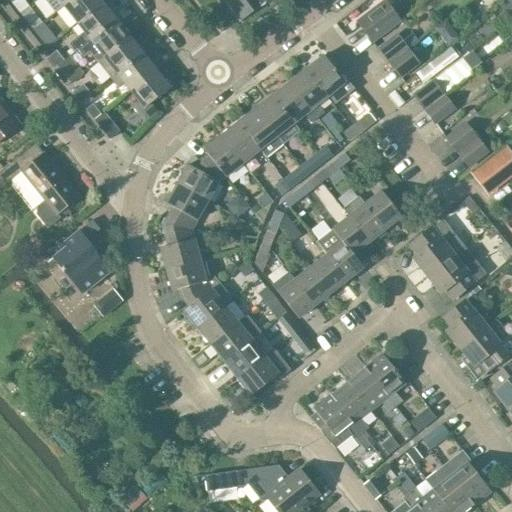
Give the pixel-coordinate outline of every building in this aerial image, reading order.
[(45,0),(55,13),(71,0),(45,0)] [(101,0),(71,0),(55,13),(56,13),(64,7),(78,24),(104,3),(101,0)] [(216,0),(220,4),(224,1),(240,22),(267,2),(268,4),(274,0),(216,0)] [(13,3),(6,8),(14,18),(20,13),(13,3)] [(85,33),(70,44),(76,52),(78,50),(90,40),(117,19),(104,3),(78,24),(84,32),(85,33)] [(360,28),(372,44),(393,28),(376,7),(356,23),(360,28)] [(90,40),(78,50),(84,58),(90,53),(98,63),(130,37),(117,19),(90,40)] [(26,20),(19,25),(27,35),(34,30),(26,20)] [(389,65),(409,50),(397,33),(376,49),(389,65)] [(39,37),(32,42),(40,52),(47,47),(39,37)] [(130,37),(98,63),(110,79),(143,53),(130,37)] [(57,50),(46,59),(54,69),(65,61),(57,50)] [(409,50),(389,65),(401,80),(421,65),(409,50)] [(143,53),(110,79),(118,88),(124,83),(131,92),(157,71),(143,53)] [(346,84),(324,55),(306,69),(329,98),(328,98),(335,106),(348,96),(342,88),(346,84)] [(442,72),(434,61),(417,74),(425,85),(442,72)] [(318,106),(328,98),(329,98),(306,69),(289,83),(318,119),(324,114),(318,106)] [(59,75),(67,86),(74,81),(65,70),(59,75)] [(157,71),(131,92),(139,103),(133,108),(138,114),(144,109),(171,88),(157,71)] [(424,110),(444,94),(433,79),(412,95),(424,110)] [(312,124),(318,119),(289,83),(272,96),(295,125),(306,116),(312,124)] [(83,84),(72,92),(80,103),(91,94),(83,84)] [(456,110),(444,94),(424,110),(435,126),(456,110)] [(300,132),(294,125),(295,125),(272,96),(255,109),(278,138),(283,145),(300,132)] [(0,141),(21,125),(0,99),(0,141)] [(94,121),(105,112),(104,112),(101,114),(93,104),(86,110),(94,121)] [(255,109),(238,123),(260,151),(266,159),(283,145),(278,138),(255,109)] [(511,110),(501,119),(509,129),(511,126),(511,110)] [(120,131),(105,112),(94,121),(109,139),(120,131)] [(360,119),(351,126),(358,135),(376,122),(369,112),(360,119)] [(445,138),(455,152),(476,136),(465,122),(445,138)] [(260,151),(238,123),(221,136),(243,165),(260,151)] [(350,142),(358,135),(351,126),(343,133),(350,142)] [(243,165),(221,136),(204,149),(227,178),(243,165)] [(476,136),(455,152),(468,170),(490,153),(476,136)] [(326,147),(317,153),(324,162),(333,155),(326,147)] [(488,197),(511,178),(511,153),(507,147),(470,174),(488,197)] [(189,165),(178,184),(209,202),(220,183),(227,178),(204,149),(204,150),(210,157),(202,163),(197,170),(189,165)] [(21,155),(0,171),(0,179),(5,185),(8,182),(21,172),(45,202),(39,207),(38,214),(48,228),(60,218),(58,215),(79,198),(64,178),(56,169),(51,163),(44,153),(42,154),(29,165),(21,155)] [(324,162),(317,153),(309,160),(316,169),(324,162)] [(343,154),(331,164),(337,171),(349,161),(343,154)] [(337,171),(331,164),(323,170),(328,178),(337,171)] [(45,202),(21,172),(8,182),(31,212),(39,207),(45,202)] [(283,180),(290,189),(299,182),(292,173),(283,180)] [(282,196),(290,189),(283,180),(275,186),(282,196)] [(300,188),(306,195),(315,188),(309,181),(300,188)] [(176,209),(166,226),(193,230),(198,222),(209,202),(178,184),(166,204),(176,209)] [(306,195),(300,188),(292,194),(297,202),(306,195)] [(381,191),(365,204),(385,230),(402,217),(381,191)] [(258,200),(268,214),(271,204),(273,202),(267,193),(258,200)] [(343,209),(349,217),(349,216),(370,242),(385,230),(365,204),(359,197),(343,209)] [(511,207),(505,199),(496,206),(508,221),(511,217),(511,207)] [(271,221),(280,224),(284,214),(275,210),(271,221)] [(349,216),(349,217),(332,230),(342,242),(343,242),(353,255),(354,255),(370,242),(349,216)] [(68,247),(54,257),(74,282),(79,289),(106,267),(101,261),(102,260),(91,247),(86,251),(81,244),(85,241),(100,230),(92,220),(74,235),(65,243),(68,247)] [(413,259),(427,276),(464,247),(443,220),(434,228),(433,227),(409,246),(417,256),(413,259)] [(271,221),(267,231),(276,234),(280,224),(271,221)] [(193,230),(166,226),(171,246),(160,249),(166,270),(204,260),(204,259),(201,260),(196,239),(195,240),(193,230)] [(332,230),(317,242),(327,254),(347,281),(364,268),(354,255),(353,255),(343,242),(342,242),(332,230)] [(270,249),(261,245),(257,255),(266,259),(270,249)] [(441,294),(443,292),(451,302),(485,274),(464,247),(427,276),(441,294)] [(327,254),(311,267),(331,293),(347,281),(327,254)] [(268,259),(266,259),(257,255),(254,263),(262,273),(268,259)] [(210,279),(204,260),(166,270),(172,291),(180,289),(183,298),(189,306),(190,306),(213,288),(212,288),(207,282),(207,280),(210,279)] [(254,270),(247,261),(237,269),(244,277),(254,270)] [(295,280),(315,306),(331,293),(311,267),(295,280)] [(511,267),(503,267),(503,277),(511,277),(511,267)] [(288,272),(272,285),(299,319),(315,306),(295,280),(294,280),(288,272)] [(220,282),(212,288),(213,288),(190,306),(189,306),(184,310),(197,327),(226,305),(233,299),(220,282)] [(264,302),(273,295),(267,287),(258,294),(264,302)] [(121,300),(114,291),(104,299),(112,308),(121,300)] [(280,304),(273,295),(264,302),(271,311),(280,304)] [(466,299),(441,319),(449,329),(446,332),(459,349),(487,327),(474,310),(466,299)] [(210,344),(239,322),(226,305),(197,327),(210,344)] [(291,336),(300,329),(286,312),(277,319),(291,336)] [(223,361),(252,338),(260,332),(247,315),(239,322),(210,344),(223,361)] [(487,327),(459,349),(467,359),(462,362),(468,371),(477,364),(485,375),(511,354),(511,339),(510,337),(497,321),(492,325),(488,328),(487,327)] [(314,346),(300,329),(291,336),(304,354),(314,346)] [(266,356),(252,338),(223,361),(237,378),(266,356)] [(266,356),(237,378),(251,396),(278,375),(280,378),(291,370),(274,349),(266,356)] [(364,367),(395,407),(403,401),(396,393),(406,384),(382,353),(364,367)] [(511,361),(490,380),(497,390),(494,393),(507,409),(511,405),(511,361)] [(389,412),(395,407),(364,367),(348,380),(372,411),(382,403),(389,412)] [(16,386),(11,379),(4,385),(9,392),(16,386)] [(368,429),(361,420),(372,411),(348,380),(330,394),(362,434),(368,429)] [(361,435),(362,434),(330,394),(313,408),(317,413),(311,418),(335,448),(352,436),(364,452),(371,447),(361,435)] [(29,402),(19,404),(20,412),(30,411),(29,402)] [(32,419),(25,413),(22,416),(29,422),(32,419)] [(401,413),(393,419),(399,427),(407,421),(401,413)] [(412,427),(417,433),(423,427),(419,422),(412,427)] [(409,426),(400,433),(405,440),(414,433),(409,426)] [(433,432),(422,440),(430,451),(441,442),(433,432)] [(414,448),(406,454),(414,465),(422,459),(414,448)] [(462,451),(449,461),(442,466),(473,505),(474,505),(491,492),(468,463),(471,461),(462,451)] [(299,470),(289,478),(278,465),(244,470),(246,482),(261,501),(266,496),(278,511),(295,511),(318,494),(299,470)] [(425,481),(433,490),(434,489),(451,511),(464,511),(473,505),(442,466),(425,481)] [(207,493),(237,489),(235,472),(204,476),(207,493)] [(403,472),(396,477),(403,486),(409,493),(416,488),(403,472)] [(364,486),(374,499),(385,491),(374,477),(364,486)] [(423,511),(451,511),(434,489),(433,490),(424,498),(416,488),(409,493),(423,511)] [(402,499),(405,502),(393,511),(423,511),(409,493),(402,499)]
